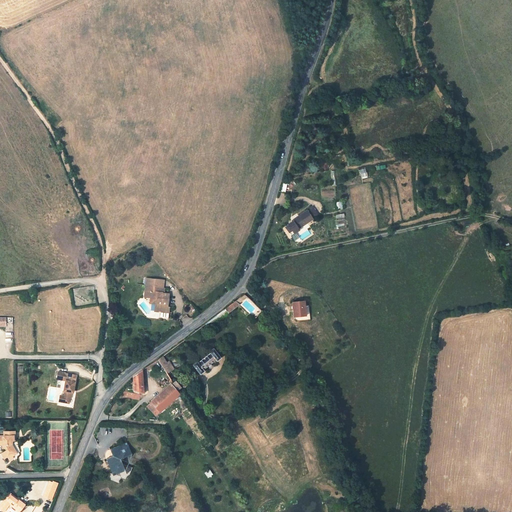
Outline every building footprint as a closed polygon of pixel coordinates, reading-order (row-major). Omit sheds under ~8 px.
[(285,228),(291,235),(299,230),(298,229),(312,219),(307,211),(292,221),(293,222),(285,228)] [(160,312),(169,313),(169,307),(168,307),(166,307),(166,305),(168,305),(169,294),(164,294),(163,295),(162,293),(162,292),(164,291),(164,288),(163,288),(163,284),(156,283),(157,280),(147,278),(147,285),(146,285),(145,294),(148,294),(150,298),(150,299),(154,304),(155,304),(157,304),(156,308),(161,309),(160,312)] [(235,301),(238,304),(247,296),(244,294),(235,301)] [(304,300),(292,302),(294,317),(296,316),(306,315),(305,305),(304,300)] [(225,309),(228,313),(239,305),(238,304),(235,301),(225,309)] [(309,305),(305,305),(306,315),(296,316),(296,320),(310,319),(309,305)] [(225,309),(205,324),(208,329),(228,313),(225,309)] [(220,358),(213,348),(209,352),(210,353),(197,363),(196,362),(192,365),(199,374),(203,371),(202,370),(208,365),(210,364),(215,360),(216,361),(220,358)] [(167,373),(174,369),(169,361),(167,362),(163,356),(158,360),(166,372),(167,373)] [(144,394),(142,370),(133,377),(134,390),(134,391),(136,392),(144,394)] [(63,396),(62,402),(69,403),(70,398),(71,398),(72,392),(73,393),(75,382),(74,382),(76,375),(65,373),(58,371),(57,379),(64,380),(65,380),(64,391),(65,391),(64,396),(63,396)] [(172,380),(167,373),(166,372),(160,376),(165,384),(172,380)] [(186,384),(181,378),(173,383),(171,384),(176,390),(186,384)] [(176,390),(171,384),(151,402),(160,411),(179,394),(176,390)] [(156,415),(160,411),(151,402),(147,406),(156,415)] [(10,460),(13,458),(12,456),(17,454),(14,450),(15,449),(12,445),(12,440),(12,432),(4,432),(4,436),(3,437),(1,436),(0,435),(0,443),(3,443),(3,445),(3,449),(5,448),(7,451),(1,454),(4,459),(7,457),(10,460)] [(123,458),(132,454),(127,442),(110,449),(113,456),(106,459),(113,476),(125,471),(123,465),(121,461),(120,459),(123,458)] [(205,472),(208,477),(213,474),(210,469),(205,472)] [(56,485),(50,482),(46,494),(52,496),(56,485)] [(19,511),(25,505),(10,494),(9,494),(5,499),(1,504),(6,508),(9,504),(19,511)]
